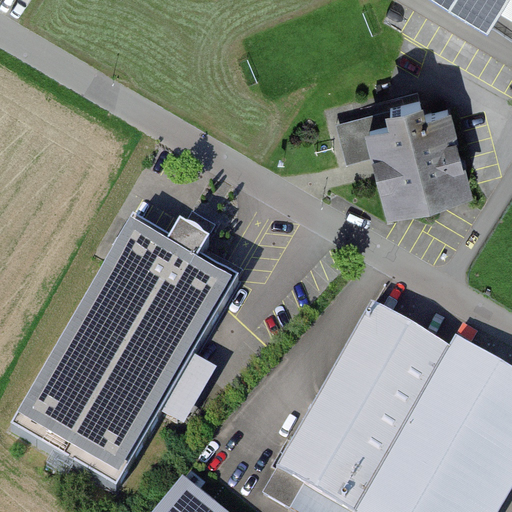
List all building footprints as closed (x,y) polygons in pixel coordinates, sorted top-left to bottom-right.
[(500,0),(457,0),(489,19),(500,0)] [(378,155),(391,206),(468,186),(448,109),(424,115),(421,101),(391,109),(394,123),(341,137),(347,163),(378,155)] [(172,245),(134,223),(11,432),(117,493),(240,284),(202,262),(211,247),(207,245),(212,236),(189,223),(184,232),(181,230),(172,245)] [(450,354),(372,309),(262,495),(290,511),(304,487),(347,511),(478,511),(511,455),(511,376),(457,344),(450,354)] [(217,511),(182,484),(159,511),(217,511)]
